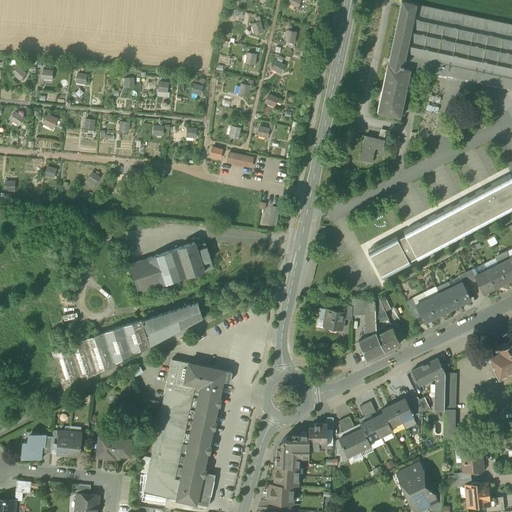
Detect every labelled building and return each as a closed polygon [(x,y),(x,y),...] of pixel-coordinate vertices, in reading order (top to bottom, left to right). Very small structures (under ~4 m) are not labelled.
[(402,0),(388,64),(411,68),(411,67),(403,66),(416,5),(417,5),(418,3),(402,0)] [(411,67),(511,89),(511,25),(417,5),(416,5),(403,66),(411,67)] [(262,21),(251,22),(253,33),(263,32),(262,21)] [(287,30),(285,41),(296,42),(297,31),(287,30)] [(246,52),(244,63),(256,65),(258,53),(246,52)] [(272,69),(281,74),(286,65),(277,60),(272,69)] [(411,69),(411,68),(388,64),(387,63),(377,112),(400,117),(411,69)] [(18,65),(11,73),(21,81),(27,73),(18,65)] [(53,80),(53,69),(42,69),(42,80),(53,80)] [(76,73),(76,84),(87,84),(87,73),(76,73)] [(125,87),(135,87),(134,77),(124,77),(125,87)] [(158,81),(158,96),(169,96),(169,81),(158,81)] [(193,83),(191,93),(202,95),(204,85),(193,83)] [(249,96),(251,84),(240,83),(239,95),(249,96)] [(275,107),(278,97),(268,94),(265,104),(275,107)] [(439,108),(427,105),(426,111),(437,113),(439,108)] [(14,111),(10,121),(21,126),(25,116),(14,111)] [(42,124),(53,130),(59,118),(48,113),(42,124)] [(85,118),(84,128),(94,129),(95,119),(85,118)] [(119,121),(119,131),(129,132),(130,121),(119,121)] [(153,125),(153,135),(164,135),(164,125),(153,125)] [(239,138),(241,127),(230,125),(229,137),(239,138)] [(268,137),(269,128),(259,125),(257,135),(268,137)] [(197,138),(197,127),(187,127),(187,138),(197,138)] [(411,132),(409,141),(415,143),(417,134),(411,132)] [(362,161),(371,163),(373,151),(374,148),(382,149),(384,141),(378,139),(365,137),(364,141),(363,146),(360,160),(362,161)] [(222,159),(223,148),(211,147),(210,157),(222,159)] [(226,163),(247,169),(249,158),(229,153),(226,163)] [(349,159),(339,158),(338,166),(348,167),(349,159)] [(48,165),(44,175),(54,179),(57,168),(48,165)] [(92,171),(87,179),(96,185),(101,177),(92,171)] [(403,231),(405,235),(417,257),(418,260),(511,210),(511,185),(507,176),(403,231)] [(271,206),(269,224),(277,225),(279,206),(271,206)] [(372,252),(398,239),(396,235),(367,250),(383,279),(411,264),(409,261),(384,274),(372,252)] [(409,261),(417,257),(405,235),(398,239),(409,261)] [(384,274),(409,261),(398,239),(372,252),(384,274)] [(130,265),(139,293),(199,273),(204,271),(213,268),(211,261),(211,260),(207,248),(206,248),(204,240),(195,243),(194,243),(182,247),(179,248),(178,249),(163,254),(144,260),(130,265)] [(507,282),(511,279),(511,262),(511,261),(505,265),(504,262),(498,265),(500,267),(507,282)] [(472,269),(475,276),(481,273),(487,270),(484,264),(477,267),(474,266),(472,269)] [(495,287),(507,282),(500,267),(493,270),(492,268),(487,270),(488,273),(495,287)] [(472,269),(466,273),(471,284),(477,281),(475,276),(472,269)] [(465,287),(471,284),(466,273),(459,276),(460,277),(462,283),(463,282),(465,287)] [(495,287),(488,273),(482,276),(481,273),(475,276),(477,281),(483,293),(495,287)] [(460,277),(448,283),(451,288),(456,285),(457,288),(464,285),(462,283),(460,277)] [(451,288),(452,291),(459,305),(471,299),(465,287),(463,282),(462,283),(464,285),(457,288),(456,285),(451,288)] [(452,291),(451,288),(448,283),(437,288),(439,294),(445,291),(446,294),(452,291)] [(441,296),(439,294),(437,288),(436,288),(425,294),(428,299),(433,297),(435,299),(441,296)] [(448,311),(459,305),(452,291),(446,294),(445,291),(439,294),(441,296),(448,311)] [(429,302),(428,299),(425,294),(414,299),(417,305),(420,303),(421,302),(423,305),(429,302)] [(436,316),(448,311),(441,296),(435,299),(433,297),(428,299),(429,302),(436,316)] [(412,313),(415,319),(421,316),(418,310),(416,305),(417,305),(414,299),(414,298),(407,302),(412,313)] [(352,299),(352,307),(352,316),(364,315),(363,300),(352,299)] [(386,299),(380,301),(385,312),(390,309),(386,299)] [(374,302),(375,324),(388,319),(385,312),(380,301),(379,300),(374,302)] [(364,327),(367,337),(376,332),(375,324),(374,302),(374,301),(366,301),(368,327),(364,327)] [(51,350),(64,390),(203,317),(198,302),(51,350)] [(424,322),(436,316),(429,302),(423,305),(421,302),(420,303),(417,305),(416,305),(418,310),(421,316),(424,322)] [(352,321),(352,316),(352,307),(345,305),(344,312),(345,312),(344,320),(352,321)] [(318,319),(325,320),(327,310),(320,308),(319,311),(318,319)] [(327,309),(327,310),(325,320),(324,327),(324,328),(338,330),(340,319),(344,320),(345,312),(344,312),(327,309)] [(317,326),(324,327),(325,320),(318,319),(317,326)] [(376,332),(384,351),(400,344),(392,328),(385,331),(383,329),(376,332)] [(358,341),(366,360),(384,351),(376,332),(367,337),(358,341)] [(498,378),(499,378),(511,371),(511,338),(511,339),(495,347),(496,348),(496,349),(486,353),(490,361),(498,378)] [(411,371),(418,386),(436,377),(445,373),(437,358),(411,371)] [(166,497),(177,499),(201,386),(184,382),(189,363),(172,359),(150,460),(147,475),(143,492),(166,497)] [(177,499),(197,504),(203,472),(223,380),(225,370),(189,363),(184,382),(201,386),(177,499)] [(226,371),(225,370),(223,380),(230,382),(232,372),(226,371)] [(436,409),(444,409),(445,373),(436,377),(436,409)] [(444,439),(454,438),(454,427),(455,393),(455,373),(445,373),(444,409),(444,439)] [(412,399),(418,410),(422,408),(419,400),(417,397),(412,399)] [(422,408),(424,411),(429,408),(424,397),(419,400),(422,408)] [(393,404),(402,422),(413,416),(414,416),(413,415),(407,402),(405,398),(393,404)] [(413,415),(419,413),(418,410),(412,399),(407,402),(413,415)] [(370,401),(365,404),(370,415),(376,412),(370,401)] [(365,417),(370,415),(365,404),(360,407),(365,417)] [(390,427),(402,422),(393,404),(382,409),(383,413),(390,427)] [(392,431),(390,427),(383,413),(372,419),(380,436),(392,431)] [(349,416),(344,419),(349,430),(354,427),(349,416)] [(415,422),(413,416),(402,422),(406,429),(414,425),(415,422)] [(343,432),(349,430),(344,419),(338,421),(343,432)] [(369,442),(380,436),(372,419),(360,424),(362,428),(369,442)] [(309,427),(309,433),(309,449),(319,450),(319,446),(327,446),(327,430),(327,424),(314,423),(314,427),(309,427)] [(465,427),(454,427),(454,438),(466,437),(465,427)] [(371,445),(369,442),(362,428),(351,433),(359,451),(371,445)] [(57,454),(68,455),(70,432),(59,430),(59,438),(57,454)] [(81,433),(70,432),(68,455),(79,457),(81,433)] [(299,437),(288,437),(288,444),(281,444),(280,455),(276,455),(275,465),(299,467),(300,457),(309,457),(309,449),(309,433),(299,433),(299,437)] [(347,457),(359,451),(351,433),(339,439),(347,457)] [(33,434),(32,442),(28,441),(24,441),(22,457),(42,459),(42,452),(43,447),(45,447),(46,436),(46,435),(33,434)] [(279,443),(281,444),(288,444),(288,437),(287,435),(279,443)] [(482,442),(483,451),(495,449),(494,435),(479,437),(477,437),(478,442),(482,442)] [(42,452),(51,453),(53,438),(53,437),(46,436),(45,447),(43,447),(42,452)] [(97,457),(109,459),(109,455),(130,457),(132,440),(122,439),(122,442),(108,440),(108,438),(99,437),(97,457)] [(462,462),(463,473),(483,470),(481,451),(481,448),(478,448),(475,449),(473,446),(470,446),(469,449),(462,450),(463,462),(462,462)] [(141,475),(147,475),(150,460),(140,458),(137,482),(140,482),(141,475)] [(402,481),(413,504),(429,496),(433,494),(419,463),(406,468),(410,477),(402,481)] [(299,476),(299,467),(275,465),(275,474),(299,476)] [(215,474),(203,472),(197,504),(209,506),(215,474)] [(298,485),(299,476),(275,474),(274,483),(294,484),(294,485),(298,485)] [(141,475),(140,482),(138,501),(165,504),(166,497),(143,492),(147,475),(141,475)] [(458,479),(458,486),(465,485),(470,485),(470,478),(458,479)] [(15,492),(30,493),(31,482),(25,481),(17,480),(16,492),(15,492)] [(293,494),(294,485),(294,484),(274,483),(270,483),(270,492),(293,494)] [(465,485),(468,507),(485,505),(489,505),(489,498),(487,483),(470,485),(465,485)] [(293,504),(293,494),(270,492),(269,502),(293,504)] [(96,511),(98,495),(78,494),(76,510),(75,511),(74,511),(96,511)] [(429,496),(428,511),(432,511),(441,511),(442,494),(433,494),(429,496)] [(485,505),(486,511),(504,510),(503,497),(489,498),(489,505),(485,505)] [(0,511),(11,511),(12,511),(14,511),(15,506),(15,500),(1,499),(0,498),(0,511)]
